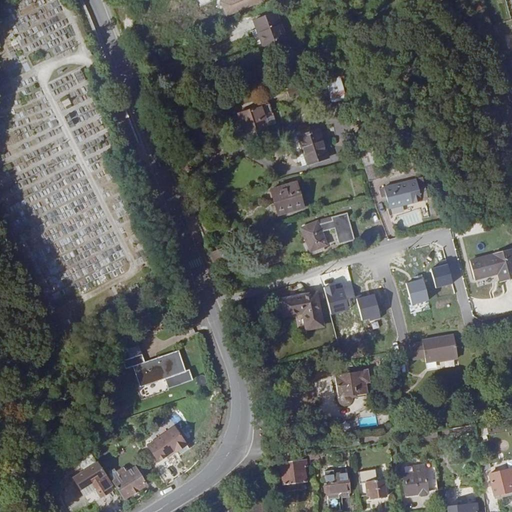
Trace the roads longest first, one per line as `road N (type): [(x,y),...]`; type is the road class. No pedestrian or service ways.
road 1 (residential): [(213,313),(340,259),(448,234),(470,329),(511,319)]
road 2 (secondary): [(94,0),(213,313)]
road 3 (secondary): [(213,313),(233,365),(239,427),(222,465),(156,511)]
